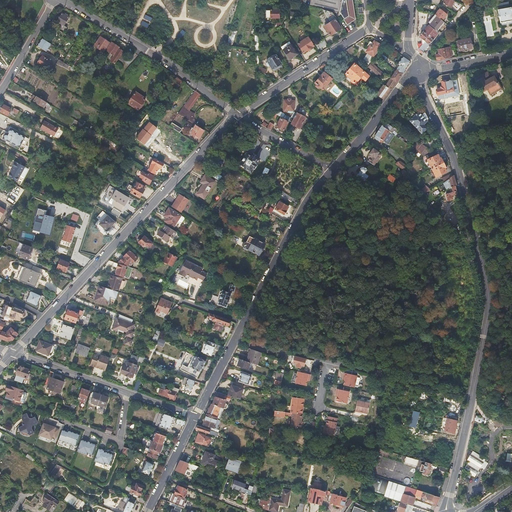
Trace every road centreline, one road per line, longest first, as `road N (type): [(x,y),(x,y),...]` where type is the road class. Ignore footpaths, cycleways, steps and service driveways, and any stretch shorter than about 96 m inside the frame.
road 1 (residential): [(419,70),(455,161),(488,302),(447,502)]
road 2 (residential): [(13,353),(236,114)]
road 3 (residential): [(61,0),(236,114)]
road 4 (residential): [(332,170),(237,339)]
road 5 (residential): [(236,114),(368,28)]
road 6 (track): [(339,366),(471,399)]
road 7 (residential): [(419,70),(332,170)]
